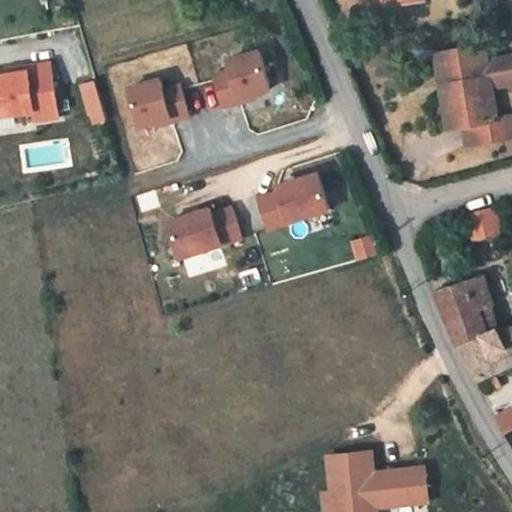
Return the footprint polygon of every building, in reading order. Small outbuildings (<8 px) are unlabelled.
[(368,0),(370,26),(410,23),(408,0),(368,0)] [(434,53),(440,86),(451,84),(459,124),(463,124),(467,146),(511,134),(511,113),(496,117),(489,86),(511,81),(511,55),(511,53),(483,59),(480,44),(434,53)] [(227,61),(230,72),(214,76),(224,107),(268,94),(256,52),(227,61)] [(0,119),(30,115),(30,120),(57,116),(49,63),(22,67),(23,72),(0,75),(0,119)] [(180,84),(164,88),(162,80),(128,89),(139,130),(189,116),(180,84)] [(447,126),(459,124),(451,84),(440,86),(447,126)] [(267,230),(287,223),(287,224),(327,210),(315,175),(275,188),(276,192),(256,199),(267,230)] [(230,208),(208,215),(206,209),(167,222),(179,261),(219,248),(218,246),(240,239),(230,208)] [(510,244),(500,216),(471,225),(480,254),(510,244)] [(485,385),(511,369),(511,323),(501,331),(488,310),(501,302),(488,277),(436,299),(443,315),(453,333),(460,347),(470,365),(485,385)] [(501,331),(511,323),(511,320),(501,302),(488,310),(501,331)] [(511,409),(499,417),(511,436),(511,409)] [(379,472),(377,451),(326,456),(330,491),(322,491),(324,511),(381,511),(382,511),(433,506),(427,466),(379,472)]
